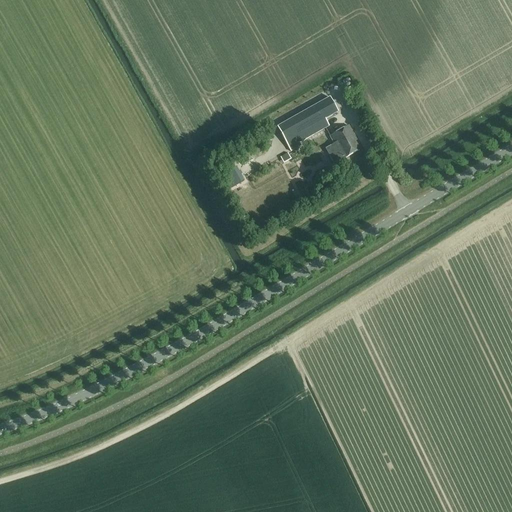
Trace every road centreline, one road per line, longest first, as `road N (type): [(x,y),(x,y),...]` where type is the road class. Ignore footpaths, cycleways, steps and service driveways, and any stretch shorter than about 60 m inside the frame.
road 1 (tertiary): [(0,431),(138,369),(511,150)]
road 2 (track): [(273,352),(110,444),(0,483)]
